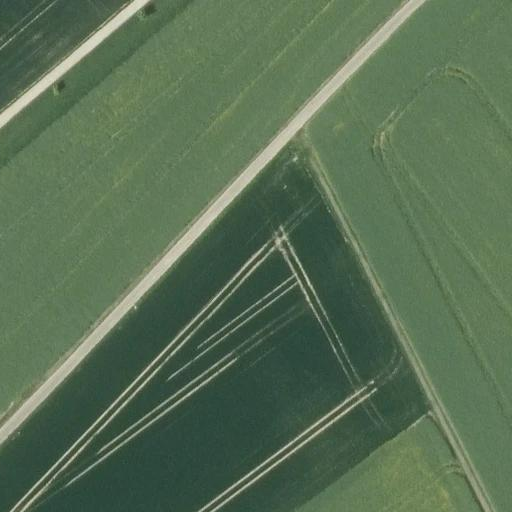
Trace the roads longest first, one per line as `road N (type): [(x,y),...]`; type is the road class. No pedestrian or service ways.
road 1 (track): [(419,0),(0,439)]
road 2 (track): [(292,126),(484,511)]
road 3 (track): [(144,0),(0,124)]
